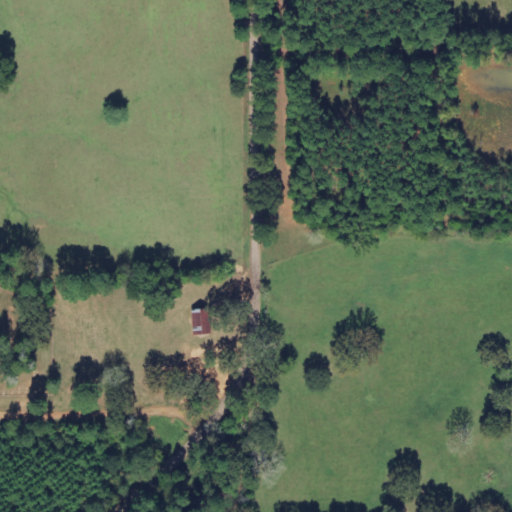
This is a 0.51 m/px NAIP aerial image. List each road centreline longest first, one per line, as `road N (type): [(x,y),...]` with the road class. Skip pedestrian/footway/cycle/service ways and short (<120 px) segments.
road 1 (residential): [(143,511),(205,446),(235,396),(237,0)]
road 2 (residential): [(205,446),(0,443)]
